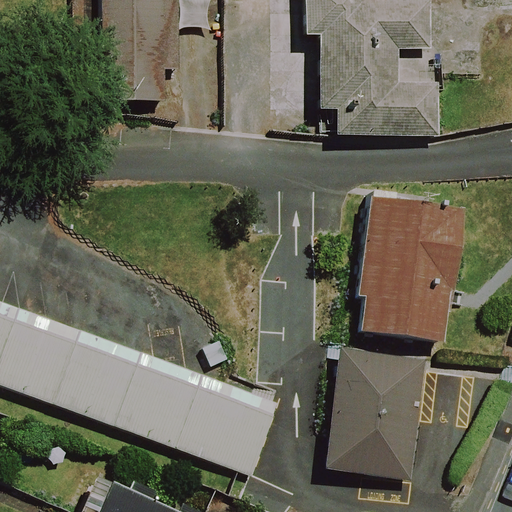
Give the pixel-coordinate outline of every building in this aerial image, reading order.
[(169,37),(201,37),(201,4),(170,4),(169,0),(92,0),(90,108),(154,110),(154,74),(168,75),(169,37)] [(303,46),(301,102),(301,119),(327,119),(326,143),(428,146),(430,85),(389,84),(389,56),(421,57),(422,7),(355,5),(355,0),(290,0),(289,45),(303,46)] [(367,291),(362,325),(446,338),(466,204),(374,190),(358,290),(367,291)] [(289,386),(0,287),(0,377),(261,467),(289,386)] [(398,489),(418,365),(338,353),(333,352),(314,476),(398,489)] [(151,511),(100,494),(93,511),(151,511)]
